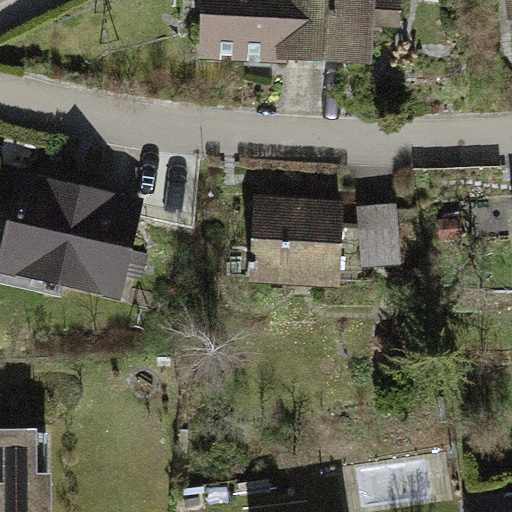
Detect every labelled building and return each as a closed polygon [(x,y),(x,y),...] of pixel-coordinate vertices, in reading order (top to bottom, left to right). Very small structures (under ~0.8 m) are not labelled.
[(206,0),(204,53),(365,61),(367,17),(368,0),(206,0)] [(398,0),(368,0),(367,17),(397,19),(398,0)] [(66,279),(117,291),(136,204),(24,179),(12,234),(9,250),(69,264),(66,279)] [(337,281),(341,206),(259,201),(255,262),(250,262),(249,268),(255,268),(255,277),(337,281)] [(394,208),(360,211),(365,263),(399,260),(394,208)] [(9,250),(12,234),(2,233),(0,244),(0,280),(63,295),(66,279),(69,264),(9,250)] [(0,511),(47,511),(48,434),(0,433),(0,511)]
